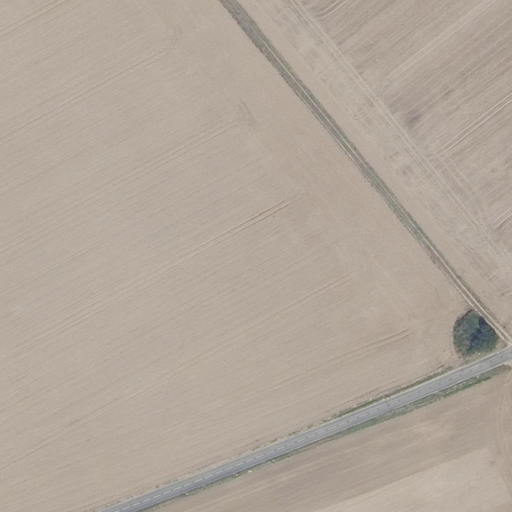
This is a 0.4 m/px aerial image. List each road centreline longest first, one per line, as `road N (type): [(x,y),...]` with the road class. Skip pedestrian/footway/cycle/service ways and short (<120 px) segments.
road 1 (track): [(227,0),(507,339),(511,357)]
road 2 (tertiary): [(120,511),(511,353)]
